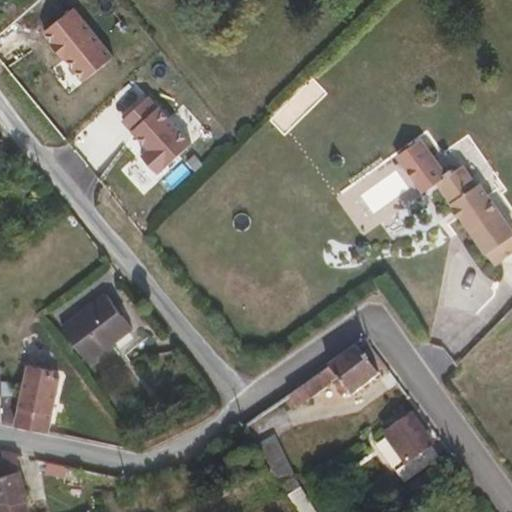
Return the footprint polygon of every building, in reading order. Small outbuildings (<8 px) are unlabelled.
[(111,55),(71,7),(42,30),(81,79),(111,55)] [(313,81),(271,118),(282,129),(323,93),(313,81)] [(185,138),(147,98),(117,125),(155,166),(185,138)] [(511,251),(511,229),(500,213),(478,182),(474,184),(459,163),(452,169),(449,166),(441,172),(429,155),(425,159),(412,141),(397,152),(397,159),(421,191),(433,182),(453,208),(451,211),(456,219),(460,216),(495,265),(511,251)] [(90,361),(134,328),(107,293),(63,325),(90,361)] [(353,394),(376,375),(356,347),(329,366),(288,395),(296,407),(332,381),(338,388),(338,392),(341,393),(342,393),(345,390),(347,391),(350,395),(353,394)] [(47,433),(59,378),(52,376),(53,370),(27,365),(16,425),(47,433)] [(11,396),(11,382),(0,382),(0,421),(4,422),(3,396),(11,396)] [(433,444),(413,417),(385,436),(407,464),(433,444)] [(276,434),(259,442),(281,487),(298,479),(276,434)] [(265,474),(255,451),(233,460),(234,463),(243,484),(265,474)] [(0,476),(13,472),(17,456),(0,452),(0,476)] [(80,488),(84,471),(47,463),(46,473),(64,477),(63,485),(80,488)] [(26,511),(13,472),(0,476),(0,511),(26,511)] [(442,493),(429,476),(413,488),(426,505),(442,493)] [(298,511),(316,511),(303,486),(289,493),(298,511)]
